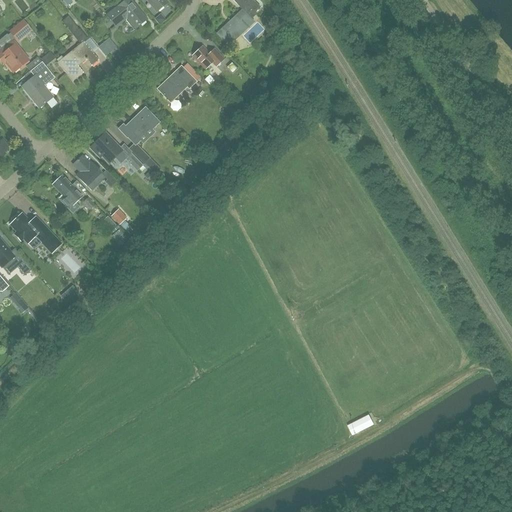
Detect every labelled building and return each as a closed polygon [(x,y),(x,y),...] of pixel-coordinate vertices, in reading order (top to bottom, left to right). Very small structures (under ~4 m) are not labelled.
[(108,16),(116,25),(126,17),(135,29),(148,18),(134,1),(135,0),(126,0),(119,6),(120,6),(108,16)] [(146,0),(156,12),(167,3),(164,0),(146,0)] [(251,19),(256,14),(243,0),(232,0),(242,10),(215,35),(225,45),(237,34),(240,37),(254,23),(251,19)] [(72,35),(78,30),(63,10),(58,14),(63,20),(61,22),(72,35)] [(31,31),(26,24),(24,21),(10,32),(17,42),(31,31)] [(13,73),(28,61),(13,42),(0,52),(0,60),(0,61),(3,59),(13,73)] [(91,67),(98,61),(83,42),(63,59),(61,57),(56,61),(58,63),(57,64),(73,83),(84,74),(77,66),(85,59),(91,67)] [(202,47),(192,56),(205,70),(212,63),(216,67),(223,61),(214,50),(208,55),(202,47)] [(53,97),(44,86),(54,78),(42,63),(30,72),(34,77),(21,87),(39,109),(53,97)] [(35,67),(32,63),(26,67),(29,71),(35,67)] [(189,89),(196,83),(181,67),(157,90),(170,103),(187,87),(189,89)] [(126,139),(127,138),(135,147),(158,124),(145,110),(125,128),(123,126),(118,131),(126,139)] [(260,128),(253,120),(254,111),(247,110),(245,120),(252,121),(247,125),(254,134),(260,128)] [(235,134),(216,151),(226,162),(245,144),(235,134)] [(137,171),(140,174),(145,169),(130,154),(127,157),(105,135),(91,148),(100,158),(102,156),(109,163),(114,158),(118,162),(121,160),(123,162),(125,159),(137,171)] [(0,155),(2,153),(9,147),(2,140),(0,142),(0,155)] [(101,175),(100,174),(90,163),(89,165),(82,158),(73,166),(80,173),(76,177),(86,188),(91,192),(104,178),(101,175)] [(150,171),(155,176),(161,170),(158,166),(150,159),(144,165),(150,171)] [(101,175),(104,178),(107,181),(104,183),(110,189),(116,183),(105,171),(101,175)] [(155,177),(155,176),(150,171),(145,177),(150,182),(155,177)] [(73,188),(71,186),(62,176),(57,181),(56,180),(52,183),(53,184),(52,186),(63,197),(60,200),(66,207),(72,201),(75,204),(81,198),(73,189),(73,188)] [(89,211),(95,205),(88,198),(82,204),(89,211)] [(176,210),(179,211),(182,208),(182,205),(176,198),(172,198),(169,200),(169,204),(176,210)] [(119,225),(126,219),(118,210),(112,216),(119,225)] [(46,248),(56,239),(36,218),(30,223),(22,214),(10,226),(17,233),(15,235),(20,241),(23,239),(28,244),(35,236),(46,248)] [(110,231),(115,226),(107,218),(102,223),(110,231)] [(0,266),(2,268),(11,261),(24,277),(31,271),(18,254),(13,257),(0,241),(0,266)] [(369,416),(348,427),(347,427),(352,437),(374,426),(369,416)]
